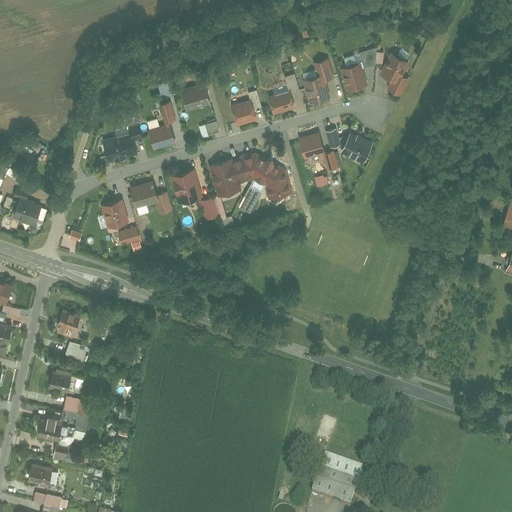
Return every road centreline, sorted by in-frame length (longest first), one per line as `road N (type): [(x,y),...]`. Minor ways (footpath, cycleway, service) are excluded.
road 1 (tertiary): [(47,263),(511,424)]
road 2 (residential): [(72,186),(102,78),(122,45),(291,0)]
road 3 (residential): [(72,186),(360,103),(378,111)]
road 4 (residential): [(47,263),(0,475)]
